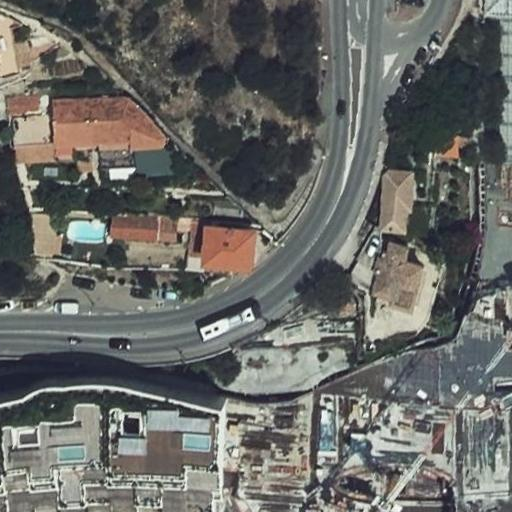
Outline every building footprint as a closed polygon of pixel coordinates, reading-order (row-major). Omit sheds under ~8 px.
[(511,0),(482,0),(483,16),(499,16),(511,16),(511,0)] [(511,163),(511,16),(499,16),(499,164),(511,163)] [(12,97),(14,114),(42,112),(42,96),(12,97)] [(14,119),(18,163),(78,161),(78,151),(78,145),(104,143),(104,149),(105,170),(139,169),(138,142),(170,141),(172,138),(129,96),(56,101),(56,115),(14,119)] [(413,203),(415,173),(390,172),(389,176),(386,223),(408,224),(409,203),(413,203)] [(511,511),(511,176),(490,178),(486,244),(455,339),(369,371),(292,408),(242,411),(241,505),(240,511),(511,511)] [(201,198),(198,218),(224,220),(226,199),(201,198)] [(250,211),(237,200),(226,199),(224,220),(228,220),(237,221),(262,222),(250,211)] [(164,216),(115,212),(114,232),(164,236),(164,216)] [(224,220),(198,218),(195,252),(211,253),(211,258),(256,261),(258,230),(237,228),(227,227),(228,220),(224,220)] [(237,228),(237,221),(228,220),(227,227),(237,228)] [(382,263),(387,265),(382,287),(400,292),(399,295),(418,300),(427,261),(409,257),(412,245),(391,241),(389,252),(385,251),(382,263)] [(192,277),(191,294),(197,293),(213,288),(214,279),(192,277)] [(0,398),(0,511),(218,511),(218,488),(227,489),(229,400),(125,381),(97,377),(48,381),(27,394),(0,398)]
